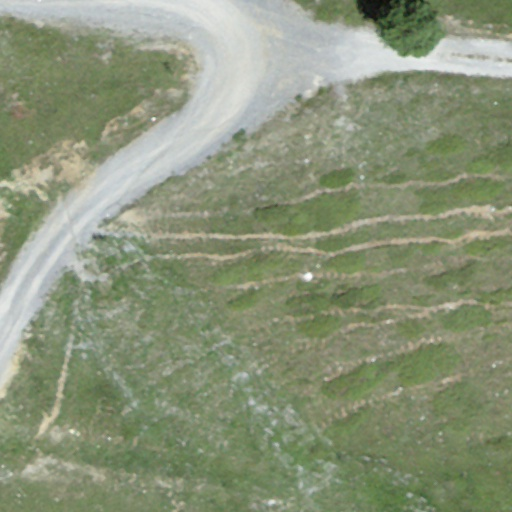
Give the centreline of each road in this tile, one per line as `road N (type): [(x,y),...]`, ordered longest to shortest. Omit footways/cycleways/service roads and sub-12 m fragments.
road 1 (track): [(0,368),(78,221),(290,53),(179,19),(58,0)]
road 2 (track): [(290,53),(511,74)]
